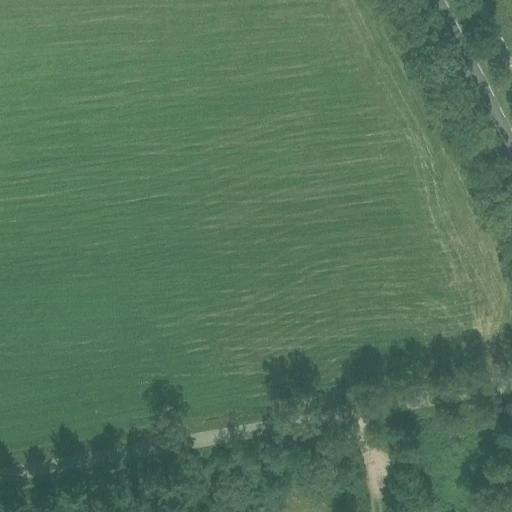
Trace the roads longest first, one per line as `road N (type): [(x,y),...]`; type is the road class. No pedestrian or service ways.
road 1 (unclassified): [(0,473),(511,382)]
road 2 (secondary): [(511,155),(432,0)]
